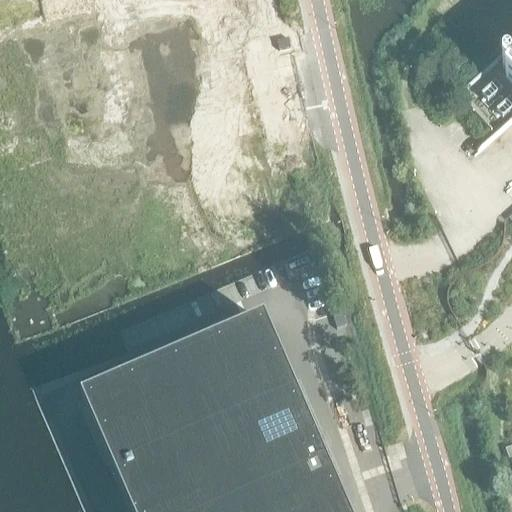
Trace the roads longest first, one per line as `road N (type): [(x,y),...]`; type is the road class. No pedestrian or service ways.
road 1 (unclassified): [(446,511),(363,196)]
road 2 (unclassified): [(319,0),(363,196)]
